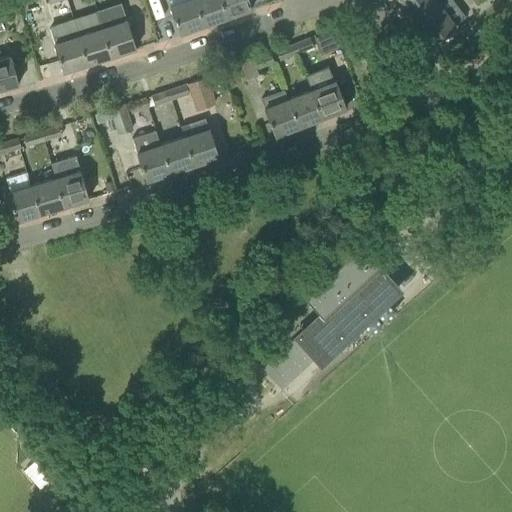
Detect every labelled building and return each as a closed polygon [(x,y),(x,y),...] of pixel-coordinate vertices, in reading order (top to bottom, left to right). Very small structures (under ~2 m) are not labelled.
[(184,0),(170,5),(180,33),(204,25),(195,0),(184,0)] [(228,17),(222,0),(195,0),(204,25),(228,17)] [(222,0),(228,17),(252,8),(249,0),(222,0)] [(416,21),(440,3),(437,0),(403,0),(401,2),(416,21)] [(452,0),(444,0),(440,3),(416,21),(431,42),(455,24),(465,17),(452,0)] [(96,10),(102,28),(103,28),(112,56),(136,48),(127,20),(121,2),(96,10)] [(51,31),(64,71),(88,63),(79,35),(75,24),(51,31)] [(103,28),(102,28),(79,35),(88,63),(112,56),(103,28)] [(294,43),(298,53),(314,46),(310,37),(294,43)] [(298,53),(294,43),(276,50),(280,59),(298,53)] [(274,62),(271,52),(254,59),(241,64),(247,80),(260,75),(257,68),(274,62)] [(0,89),(18,84),(11,55),(0,58),(0,89)] [(305,75),(311,89),(312,89),(323,117),(346,108),(336,80),(323,85),(317,70),(305,75)] [(198,110),(215,103),(206,77),(189,83),(198,110)] [(186,83),(169,89),(172,99),(190,93),(186,83)] [(169,89),(152,95),(155,105),(172,99),(169,89)] [(265,108),(276,135),(299,126),(288,98),(284,89),(262,98),(265,107),(265,108)] [(311,89),(288,98),(299,126),(323,117),(312,89),(311,89)] [(129,103),(132,112),(139,110),(148,107),(145,97),(129,103)] [(132,127),(125,104),(110,109),(118,132),(132,127)] [(148,107),(139,110),(143,122),(152,119),(148,107)] [(185,136),(195,164),(219,156),(209,128),(206,118),(181,126),(184,136),(185,136)] [(59,125),(41,130),(44,140),(62,135),(59,125)] [(41,130),(24,136),(27,145),(44,140),(41,130)] [(161,144),(160,144),(156,130),(133,137),(137,152),(146,180),(171,172),(161,144)] [(161,144),(171,172),(195,164),(185,136),(184,136),(161,144)] [(21,147),(18,137),(0,142),(0,152),(3,152),(21,147)] [(51,161),(56,177),(65,206),(89,199),(75,153),(51,161)] [(32,185),(30,185),(26,172),(6,178),(10,191),(7,192),(16,220),(40,213),(32,185)] [(56,177),(32,185),(40,213),(65,206),(56,177)] [(357,243),(349,250),(303,292),(302,292),(301,293),(321,315),(313,322),(312,322),(312,323),(298,337),(297,336),(296,337),(297,337),(265,367),(265,366),(264,367),(281,386),(282,385),(313,356),(316,358),(318,361),(399,287),(397,285),(357,241),(356,242),(357,243)]
